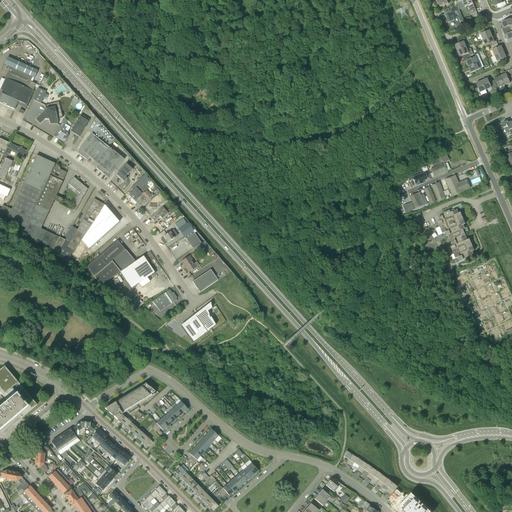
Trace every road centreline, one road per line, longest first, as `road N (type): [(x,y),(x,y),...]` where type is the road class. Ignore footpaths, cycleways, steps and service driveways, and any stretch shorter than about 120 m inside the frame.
road 1 (primary): [(37,38),(385,427)]
road 2 (primary): [(394,418),(67,57)]
road 3 (residential): [(196,303),(102,185),(0,119)]
road 4 (residential): [(88,408),(148,371),(200,407)]
